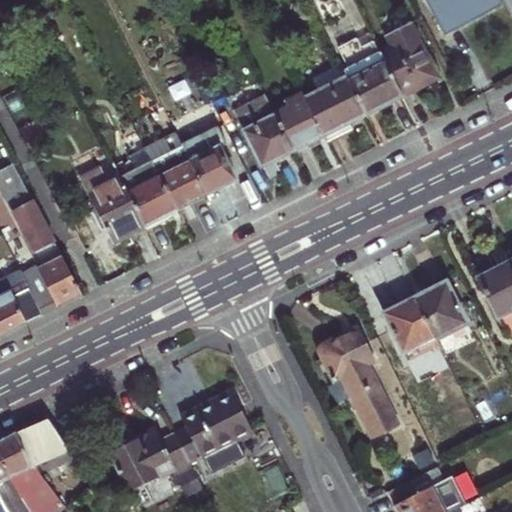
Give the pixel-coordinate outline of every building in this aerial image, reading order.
[(422,0),(432,18),(446,11),(457,30),(498,10),(492,0),(422,0)] [(446,11),(432,18),(442,38),(449,34),(457,30),(446,11)] [(382,74),(399,108),(415,100),(429,93),(424,84),(430,81),(412,47),(377,64),(379,68),(382,74)] [(345,93),(362,127),(382,117),(399,108),(382,74),(345,93)] [(322,151),(323,154),(342,145),(348,142),(345,135),(362,127),(345,93),(342,89),(336,75),(307,90),(315,103),(301,110),(322,151)] [(269,128),(288,165),(302,158),(303,160),(308,157),(322,151),(301,110),(300,106),(280,116),(283,121),(269,128)] [(228,125),(258,179),(272,172),(288,165),(269,128),(260,109),(228,125)] [(172,149),(202,209),(217,201),(231,193),(215,161),(222,157),(212,141),(177,158),(172,149)] [(139,165),(169,225),(187,216),(202,209),(172,149),(139,165)] [(115,192),(139,240),(154,233),(157,231),(169,225),(139,165),(145,177),(115,192)] [(68,311),(79,306),(12,175),(0,180),(0,203),(38,277),(33,279),(54,318),(66,312),(68,311)] [(76,194),(108,256),(125,248),(139,240),(115,192),(103,198),(96,184),(76,194)] [(504,321),(511,317),(511,267),(497,275),(484,282),(504,321)] [(435,295),(420,303),(441,344),(473,328),(452,287),(435,295)] [(0,345),(6,342),(39,326),(27,300),(9,309),(5,301),(0,303),(0,345)] [(409,361),(441,344),(420,303),(404,312),(388,320),(409,361)] [(340,346),(319,356),(337,391),(347,386),(378,446),(402,433),(372,374),(379,370),(360,335),(340,346)] [(204,416),(185,426),(190,436),(177,444),(192,473),(193,474),(208,466),(215,480),(247,464),(240,450),(255,443),(234,401),(204,416)] [(32,430),(16,438),(37,481),(41,479),(36,471),(60,458),(63,463),(72,458),(48,421),(32,430)] [(6,443),(0,446),(0,454),(14,482),(22,502),(28,511),(58,511),(64,509),(41,479),(37,481),(16,438),(6,443)] [(137,451),(112,463),(132,503),(192,473),(177,444),(163,450),(158,440),(137,451)] [(0,497),(9,511),(28,511),(22,502),(14,482),(0,454),(0,497)] [(406,511),(407,511),(458,511),(463,510),(448,479),(439,484),(432,471),(395,489),(406,511)] [(0,511),(9,511),(0,497),(0,511)]
